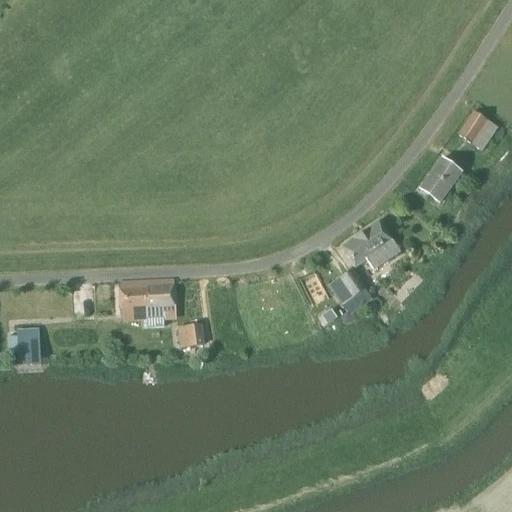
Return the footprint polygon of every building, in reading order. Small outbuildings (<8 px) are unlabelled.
[(481,153),(497,129),(475,111),(458,136),(481,153)] [(439,204),(461,173),(442,159),(420,190),(439,204)] [(342,248),(356,268),(366,261),(373,272),(400,253),(379,222),(342,248)] [(352,271),(340,279),(328,287),(342,306),(353,299),(354,298),(360,308),(372,301),(366,292),(368,291),(353,270),(352,271)] [(174,287),(174,282),(174,281),(119,283),(120,311),(128,310),(129,315),(176,313),(175,308),(176,308),(175,287),(174,287)] [(330,311),(321,317),(327,326),(336,319),(330,311)] [(201,327),(177,329),(180,349),(204,347),(201,327)] [(17,337),(6,337),(7,356),(18,355),(19,368),(41,367),(39,330),(17,331),(17,337)]
